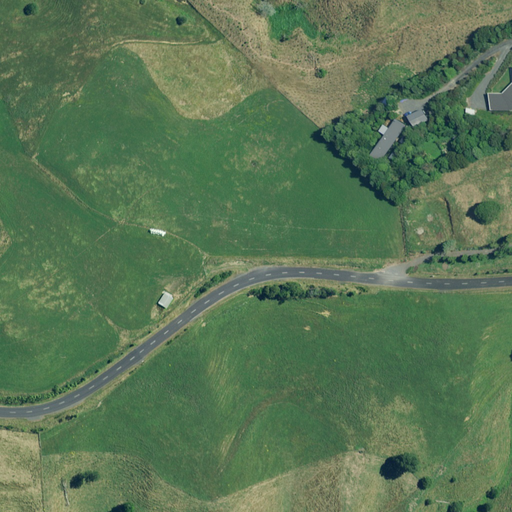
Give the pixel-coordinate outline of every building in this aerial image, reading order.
[(511,86),(504,95),(490,95),(490,110),(510,111),(511,109),(511,86)] [(430,121),(424,109),(410,116),(416,128),(430,121)] [(407,126),(398,119),(372,155),(381,162),(407,126)] [(400,155),(396,151),(390,158),(395,162),(400,155)] [(173,296),(164,291),(157,303),(165,308),(173,296)]
